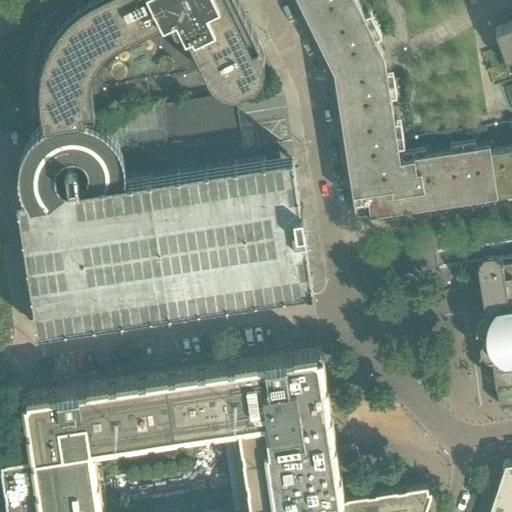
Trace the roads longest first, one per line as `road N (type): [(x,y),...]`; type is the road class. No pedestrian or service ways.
road 1 (residential): [(54,344),(336,302)]
road 2 (residential): [(308,90),(508,0)]
road 3 (residential): [(471,441),(447,429),(336,302)]
road 4 (residential): [(511,202),(330,230)]
road 5 (residential): [(330,230),(308,90)]
